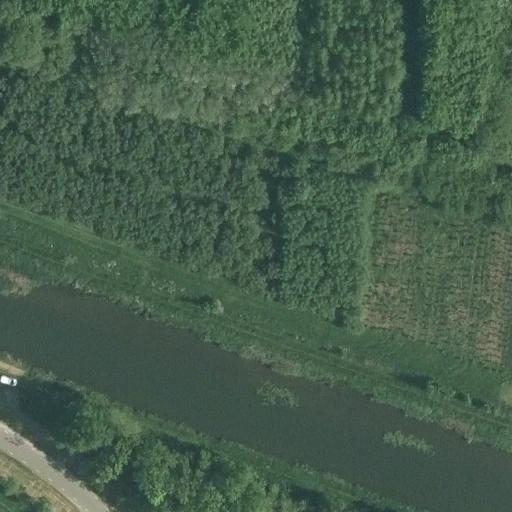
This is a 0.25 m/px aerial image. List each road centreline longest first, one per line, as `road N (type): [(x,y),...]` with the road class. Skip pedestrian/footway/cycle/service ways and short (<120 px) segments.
road 1 (track): [(0,203),(511,398)]
road 2 (track): [(0,234),(511,421)]
road 3 (tertiary): [(0,436),(103,511)]
